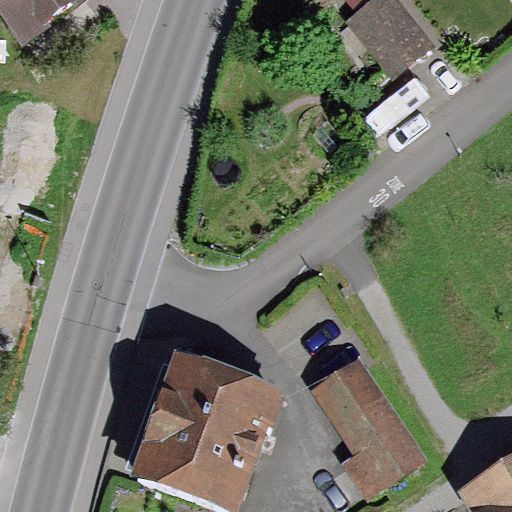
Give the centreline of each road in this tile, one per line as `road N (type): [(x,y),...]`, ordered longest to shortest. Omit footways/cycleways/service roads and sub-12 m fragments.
road 1 (residential): [(108,285),(143,296),(239,303),(511,80)]
road 2 (secondary): [(108,285),(191,0)]
road 3 (secondary): [(46,511),(108,285)]
